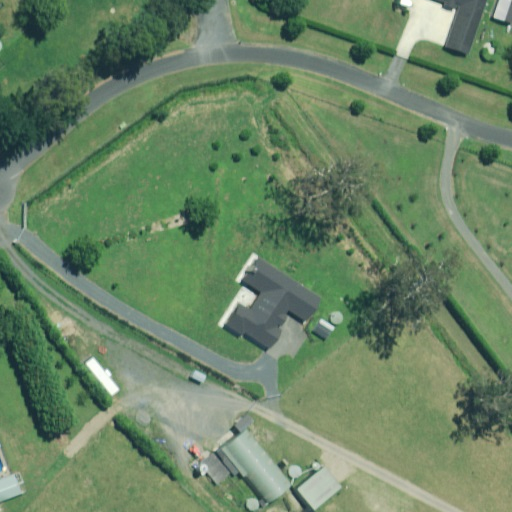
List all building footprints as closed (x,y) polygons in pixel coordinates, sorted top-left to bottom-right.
[(431,0),(443,4),(443,6),(458,11),(445,48),(466,55),(484,0),(431,0)] [(506,12),(496,10),(493,21),(503,23),(506,12)] [(218,487),(235,473),(241,480),(244,477),(265,504),(291,483),(246,427),(220,448),(200,464),(218,487)] [(339,489),(322,468),(294,490),(311,511),(339,489)] [(256,511),(260,501),(249,498),(245,509),(254,511),(256,511)] [(338,500),(323,507),(325,511),(335,511),(343,508),(338,500)]
